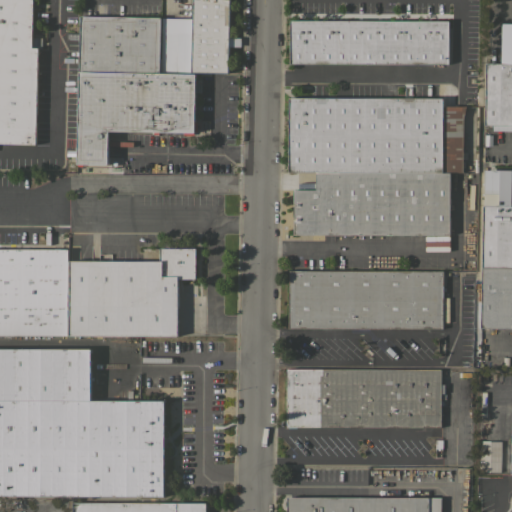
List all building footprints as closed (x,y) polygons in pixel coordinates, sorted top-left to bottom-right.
[(0,0),(31,0),(31,47),(37,47),(35,144),(0,143),(0,0)] [(161,33),(191,33),(191,0),(228,0),(228,37),(240,38),(239,46),(228,46),(227,72),(195,71),(195,73),(160,73),(161,33)] [(78,71),(79,16),(159,17),(158,73),(78,71)] [(447,20),(447,63),(289,63),(289,20),(447,20)] [(501,23),(511,23),(511,63),(500,63),(501,23)] [(511,63),(511,131),(490,131),(490,125),(483,125),(485,62),(500,63),(511,63)] [(78,71),(158,73),(160,73),(195,73),(194,132),(192,132),(192,135),(182,135),(182,131),(107,130),(107,164),(76,163),(76,155),(77,150),(78,71)] [(287,171),(288,97),(441,98),(441,105),(462,105),(462,172),(449,172),(315,171),(287,171)] [(483,170),(499,170),(498,205),(511,205),(511,267),(481,267),(483,170)] [(448,234),(292,234),(293,188),(283,188),(283,182),(315,182),(315,171),(449,172),(448,234)] [(0,248),(67,249),(67,334),(0,334),(0,248)] [(69,335),(69,261),(158,261),(158,248),(194,248),(194,278),(177,278),(177,335),(69,335)] [(511,267),(511,327),(496,327),(496,330),(490,330),(490,328),(480,327),(481,267),(511,267)] [(287,328),(287,270),(442,271),(441,328),(287,328)] [(0,348),(90,348),(90,400),(163,400),(163,496),(0,495),(0,348)] [(286,425),(286,367),(440,369),(439,384),(444,384),(444,394),(440,393),(440,427),(286,425)] [(478,473),(498,474),(500,443),(478,442),(478,473)] [(439,497),(439,511),(286,511),(286,497),(439,497)] [(205,503),(205,511),(72,511),(72,502),(205,503)]
